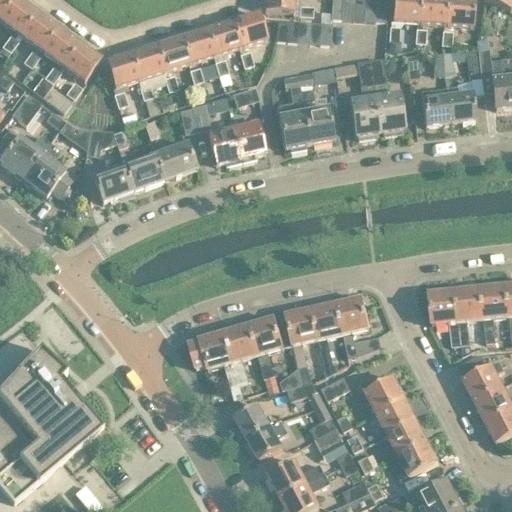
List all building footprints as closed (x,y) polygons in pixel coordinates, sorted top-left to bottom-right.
[(0,0),(0,20),(14,0),(0,0)] [(16,0),(14,0),(0,20),(0,24),(19,39),(36,15),(16,0)] [(265,0),(265,1),(264,15),(292,16),(292,18),(298,18),(298,19),(312,21),(313,10),(300,9),(301,2),(294,1),(294,0),(265,0)] [(420,0),(394,0),(392,25),(419,27),(420,0)] [(448,0),(447,0),(420,0),(419,27),(446,29),(448,0)] [(475,2),(448,0),(446,29),(473,31),(475,2)] [(511,0),(483,0),(483,3),(510,13),(511,5),(511,0)] [(341,22),(342,1),(332,1),(330,22),(341,22)] [(342,1),(341,22),(351,23),(353,2),(342,1)] [(364,3),(353,2),(351,23),(363,24),(364,3)] [(375,4),(364,3),(363,24),(374,25),(375,4)] [(375,4),(374,25),(384,25),(386,4),(375,4)] [(509,25),(508,15),(497,11),(495,17),(494,21),(508,26),(509,25)] [(36,15),(19,39),(40,54),(58,31),(36,15)] [(258,16),(229,25),(238,53),(267,44),(258,16)] [(286,45),(287,24),(277,23),(275,44),(286,45)] [(298,24),(287,24),(286,45),(296,45),(298,24)] [(298,24),(296,45),(307,46),(309,25),(298,24)] [(238,53),(229,25),(204,33),(213,61),(238,53)] [(309,25),(307,46),(318,47),(319,26),(309,25)] [(331,27),(319,26),(318,47),(329,48),(331,27)] [(399,31),(390,30),(389,44),(398,45),(399,31)] [(58,31),(40,54),(62,70),(79,46),(58,31)] [(426,33),(416,32),(415,46),(425,47),(426,33)] [(204,33),(179,41),(188,69),(213,61),(204,33)] [(452,35),(442,34),(441,48),(451,49),(452,35)] [(10,39),(2,50),(10,56),(18,45),(10,39)] [(179,41),(153,49),(162,77),(188,69),(179,41)] [(511,61),(501,62),(490,64),(487,42),(476,43),(477,55),(476,55),(476,59),(480,82),(491,81),(495,113),(511,110),(511,61)] [(79,46),(62,70),(72,77),(68,83),(73,87),(65,97),(74,103),(85,88),(83,86),(101,62),(79,46)] [(153,49),(129,57),(138,85),(139,90),(143,103),(144,103),(149,119),(160,116),(154,99),(152,100),(150,93),(166,88),(162,77),(153,49)] [(31,54),(23,66),(31,72),(39,60),(31,54)] [(244,72),(253,69),(249,55),(240,58),(244,72)] [(476,59),(476,55),(465,56),(469,83),(480,82),(476,59)] [(450,56),(442,57),(445,80),(455,77),(450,56)] [(129,57),(106,64),(114,91),(113,91),(115,98),(114,98),(118,112),(128,109),(123,94),(128,93),(127,88),(138,85),(129,57)] [(445,80),(442,57),(435,57),(432,79),(443,81),(445,80)] [(416,59),(405,60),(408,83),(419,81),(416,59)] [(215,66),(222,89),(232,85),(224,63),(215,66)] [(381,64),(368,65),(380,136),(382,136),(383,139),(403,136),(402,133),(405,133),(399,96),(387,98),(381,64)] [(380,136),(368,65),(356,66),(361,102),(349,104),(354,140),(357,139),(357,143),(377,140),(377,137),(380,136)] [(53,70),(45,81),(53,87),(61,76),(53,70)] [(199,71),(190,74),(193,87),(203,84),(199,71)] [(310,76),(295,79),(297,91),(312,88),(310,76)] [(3,78),(0,81),(0,89),(7,94),(13,85),(3,78)] [(164,82),(168,95),(178,92),(174,79),(164,82)] [(297,91),(295,79),(282,81),(285,93),(297,91)] [(472,95),(458,97),(456,89),(446,91),(450,126),(476,123),(472,95)] [(259,104),(254,90),(232,97),(236,111),(259,104)] [(450,126),(446,91),(420,94),(425,130),(450,126)] [(41,108),(27,97),(11,118),(25,129),(41,108)] [(192,110),(192,111),(198,135),(210,132),(204,107),(192,110)] [(309,148),(335,143),(328,110),(302,114),(309,148)] [(198,135),(192,111),(179,114),(185,138),(198,135)] [(309,148),(302,114),(278,119),(284,153),(309,148)] [(58,132),(65,124),(52,115),(46,123),(58,132)] [(74,131),(65,124),(58,132),(59,133),(59,134),(72,145),(73,144),(87,155),(90,133),(74,131)] [(150,142),(158,139),(153,124),(144,127),(150,142)] [(257,126),(232,132),(241,167),(256,163),(255,159),(264,157),(257,126)] [(241,167),(232,132),(208,137),(216,169),(225,167),(225,170),(241,167)] [(39,138),(31,149),(10,133),(0,145),(0,155),(4,159),(0,163),(0,166),(21,182),(49,146),(39,138)] [(90,133),(87,155),(86,158),(98,161),(100,153),(117,147),(114,137),(113,137),(112,134),(90,133)] [(114,137),(117,147),(119,152),(127,149),(121,134),(114,137)] [(49,146),(21,182),(45,200),(50,194),(59,200),(74,181),(52,164),(60,154),(49,146)] [(165,184),(196,173),(187,146),(155,157),(165,184)] [(165,184),(155,157),(125,168),(134,195),(165,184)] [(125,168),(92,179),(102,207),(134,195),(125,168)] [(510,321),(507,288),(480,291),(484,324),(487,347),(496,346),(495,322),(510,321)] [(480,291),(455,293),(461,349),(463,360),(471,356),(469,325),(484,324),(480,291)] [(461,349),(455,293),(429,296),(433,329),(449,327),(452,350),(461,349)] [(362,301),(337,306),(343,336),(348,360),(358,358),(380,352),(378,340),(354,346),(352,337),(369,333),(362,301)] [(343,336),(337,306),(312,312),(318,342),(325,378),(349,367),(348,360),(332,363),(327,340),(343,336)] [(318,342),(312,312),(286,318),(287,323),(292,347),(301,388),(311,385),(308,369),(307,370),(301,346),(318,342)] [(274,321),(248,328),(257,359),(264,381),(273,379),(267,356),(283,351),(282,349),(292,347),(287,323),(276,326),(274,321)] [(248,328),(224,335),(239,388),(248,386),(242,363),(257,359),(248,328)] [(199,342),(200,344),(189,347),(196,372),(207,369),(208,374),(224,369),(234,403),(243,401),(239,388),(224,335),(199,342)] [(103,432),(61,382),(67,376),(40,351),(0,393),(0,490),(13,507),(102,433),(103,432)] [(503,366),(511,365),(511,354),(503,355),(503,366)] [(480,358),(458,370),(464,383),(463,383),(475,405),(503,390),(497,378),(504,374),(499,364),(487,371),(480,358)] [(405,402),(394,380),(365,395),(376,417),(405,402)] [(350,394),(344,381),(321,393),(328,405),(350,394)] [(313,412),(325,407),(318,394),(317,395),(312,385),(287,393),(290,404),(307,400),(309,403),(309,404),(313,412)] [(511,407),(503,390),(475,405),(485,426),(511,412),(511,407)] [(405,402),(376,417),(387,438),(416,423),(405,402)] [(325,407),(313,412),(321,426),(309,432),(315,443),(336,431),(330,421),(332,420),(325,407)] [(247,443),(270,430),(258,408),(235,421),(247,443)] [(511,439),(511,412),(485,426),(497,447),(511,439)] [(352,431),(345,418),(337,422),(344,436),(352,431)] [(361,440),(376,435),(371,419),(356,423),(361,440)] [(427,445),(416,423),(387,438),(398,460),(427,445)] [(283,451),(278,443),(288,437),(281,424),(270,430),(247,443),(260,464),(283,451)] [(336,431),(315,443),(321,455),(343,443),(336,431)] [(354,456),(363,451),(356,439),(347,443),(354,456)] [(438,466),(427,445),(398,460),(404,471),(399,473),(404,483),(438,466)] [(341,470),(353,463),(348,454),(336,460),(341,470)] [(365,477),(374,473),(367,460),(358,464),(365,477)] [(353,463),(341,470),(346,479),(358,473),(353,463)] [(320,468),(302,477),(295,464),(268,478),(280,502),(318,482),(318,481),(325,478),(320,468)] [(318,482),(280,502),(285,511),(315,511),(319,510),(312,496),(322,490),(318,482)] [(364,484),(363,485),(369,496),(375,508),(376,507),(374,504),(383,500),(377,486),(368,491),(364,484)] [(454,511),(461,509),(447,484),(419,498),(424,508),(419,511),(454,511)] [(369,496),(363,485),(342,495),(348,506),(369,496)] [(369,496),(348,506),(336,511),(366,511),(375,508),(369,496)] [(405,511),(409,510),(403,498),(377,511),(376,511),(405,511)]
